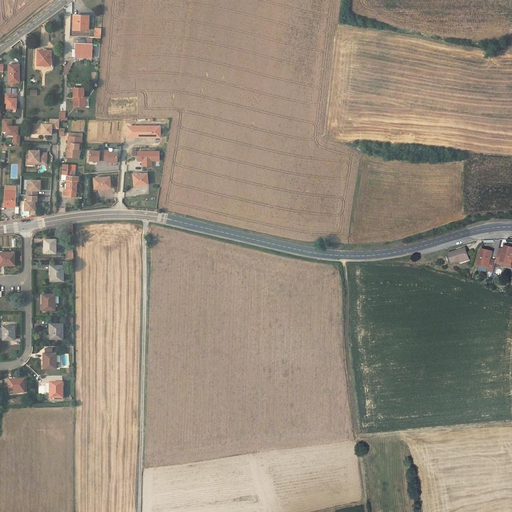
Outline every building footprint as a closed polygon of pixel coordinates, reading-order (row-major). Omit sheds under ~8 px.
[(88,15),(73,15),(73,29),(88,30),(88,15)] [(92,44),(76,43),(75,57),(91,57),(92,44)] [(51,65),(51,50),(38,50),(37,65),(51,65)] [(19,64),(8,64),(9,82),(19,82),(19,64)] [(84,88),(73,87),(73,96),(75,96),(75,99),(74,99),(74,106),(85,106),(85,96),(83,96),(84,88)] [(16,108),(17,93),(6,93),(6,98),(5,103),(7,103),(7,108),(16,108)] [(18,135),(18,126),(12,126),(12,119),(2,118),(2,131),(6,131),(6,134),(14,135),(13,143),(13,144),(19,144),(19,143),(20,135),(18,135)] [(59,128),(59,119),(50,119),(50,124),(42,124),(42,125),(38,125),(33,125),(32,133),(52,134),(52,128),(59,128)] [(140,125),(128,125),(127,137),(140,137),(140,125)] [(160,125),(140,125),(140,137),(156,137),(156,135),(160,135),(160,125)] [(70,147),(68,147),(67,155),(79,156),(79,148),(81,148),(81,137),(77,137),(77,135),(71,135),(70,147)] [(40,150),(30,150),(29,155),(27,155),(27,160),(34,160),(34,163),(47,164),(47,154),(40,153),(40,150)] [(75,170),(76,165),(68,164),(67,174),(70,174),(71,170),(75,170)] [(147,173),(134,174),(134,185),(148,184),(147,173)] [(79,177),(67,176),(66,180),(67,180),(66,189),(64,189),(64,196),(76,197),(77,188),(76,188),(76,180),(79,181),(79,177)] [(110,176),(94,178),(95,189),(111,187),(110,176)] [(30,190),(27,190),(27,195),(37,196),(37,190),(40,190),(41,180),(31,180),(30,185),(30,190)] [(15,191),(5,191),(4,206),(15,207),(15,191)] [(37,196),(27,195),(27,200),(25,200),(25,210),(35,210),(35,206),(35,200),(37,200),(37,196)] [(56,239),(45,239),(45,247),(44,247),(44,253),(56,253),(56,239)] [(511,264),(511,247),(506,246),(504,253),(501,261),(506,263),(511,264)] [(470,258),(466,248),(450,253),(453,263),(460,260),(470,258)] [(496,262),(491,261),(492,259),(494,252),(483,249),(479,265),(485,266),(490,267),(489,270),(494,271),(496,262)] [(15,252),(0,252),(0,264),(9,264),(9,265),(15,265),(15,252)] [(63,265),(51,265),(52,275),(51,275),(51,281),(63,281),(63,265)] [(55,295),(55,294),(43,294),(43,304),(42,304),(42,310),(55,310),(55,303),(55,295)] [(63,323),(51,323),(51,333),(50,333),(50,339),(63,339),(63,323)] [(14,326),(3,326),(3,328),(3,338),(3,340),(14,339),(14,332),(15,332),(14,326)] [(44,368),(56,368),(56,361),(59,361),(59,355),(56,355),(56,353),(51,353),(46,353),(45,353),(45,363),(43,363),(44,368)] [(24,379),(9,380),(10,393),(24,392),(24,379)] [(63,382),(51,383),(51,393),(50,393),(50,398),(63,398),(63,382)]
